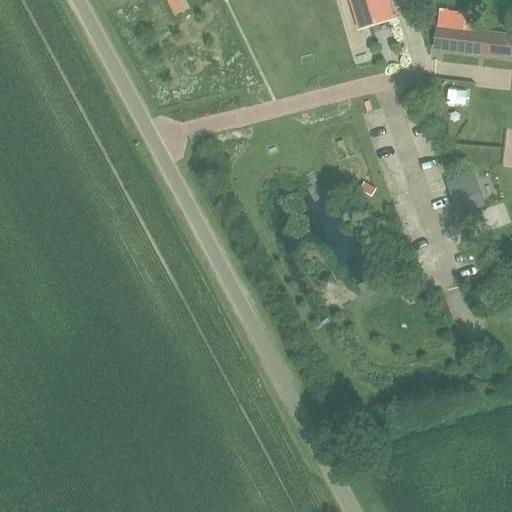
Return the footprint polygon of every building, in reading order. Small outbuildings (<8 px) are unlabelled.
[(185,10),(180,0),(164,0),(173,16),(185,10)] [(401,14),(403,40),(420,39),(418,13),(401,14)] [(437,26),(435,49),(481,54),(484,31),(437,26)] [(449,175),(437,175),(436,193),(448,193),(449,175)] [(474,176),(458,181),(468,212),(484,207),(474,176)]
